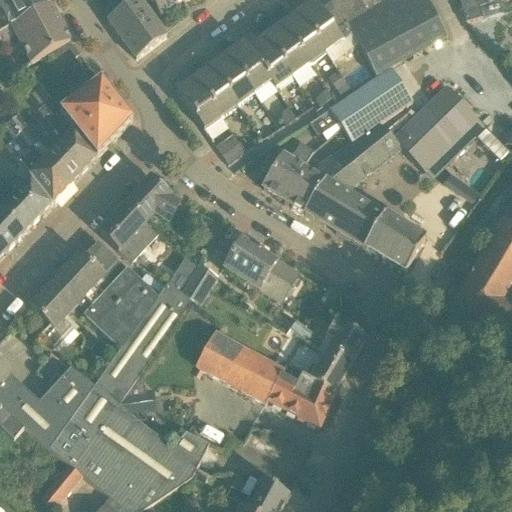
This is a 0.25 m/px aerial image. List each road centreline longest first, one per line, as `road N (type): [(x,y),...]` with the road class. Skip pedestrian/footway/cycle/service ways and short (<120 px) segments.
road 1 (residential): [(378,290),(190,169),(160,134)]
road 2 (residential): [(0,307),(160,134)]
road 3 (residential): [(311,511),(382,339),(378,290)]
road 4 (residential): [(511,363),(378,290)]
road 5 (residential): [(131,89),(245,0)]
